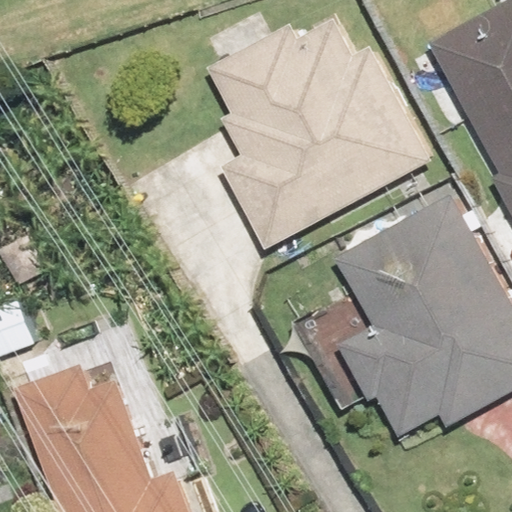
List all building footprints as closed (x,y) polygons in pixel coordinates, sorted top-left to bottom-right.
[(511,1),(443,39),(511,166),(511,170),(505,174),(511,186),(511,1)] [(280,246),(445,158),(384,42),(368,50),(349,14),(313,34),(305,19),(221,64),(246,109),(236,114),(256,151),(235,162),(280,246)] [(511,395),(511,273),(467,189),(349,252),(387,322),(353,340),(383,397),(394,390),(416,431),(454,411),(460,423),(511,395)] [(36,301),(1,313),(17,360),(53,348),(36,301)] [(95,362),(32,384),(76,511),(203,511),(188,468),(164,476),(129,377),(103,386),(95,362)]
